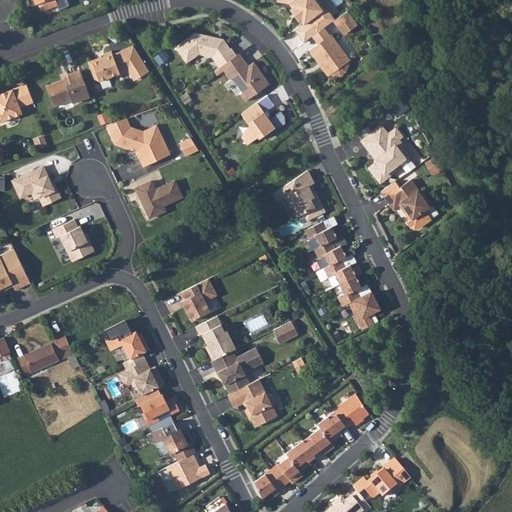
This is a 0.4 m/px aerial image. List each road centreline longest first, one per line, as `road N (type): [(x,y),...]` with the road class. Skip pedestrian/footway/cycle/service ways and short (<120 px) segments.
road 1 (residential): [(180,0),(223,4),(288,58),(410,336),(402,397),(382,428),(290,511)]
road 2 (residential): [(122,271),(138,284),(253,511)]
road 3 (residential): [(0,59),(178,0)]
road 4 (residential): [(0,323),(122,271)]
